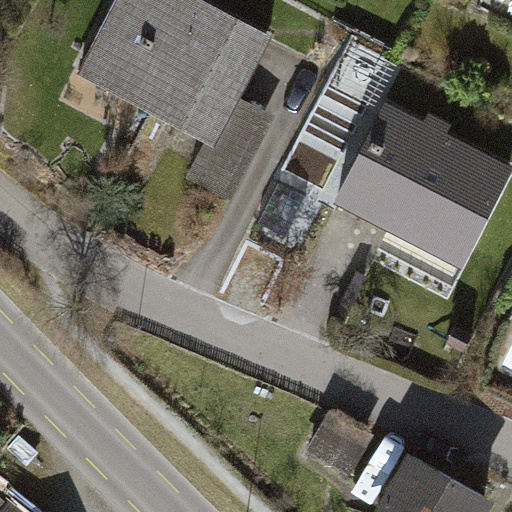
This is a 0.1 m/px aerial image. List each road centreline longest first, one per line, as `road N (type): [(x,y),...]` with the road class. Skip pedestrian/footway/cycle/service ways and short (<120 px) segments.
road 1 (residential): [(0,200),(65,253),(240,340),(511,448)]
road 2 (secondary): [(0,336),(174,511)]
